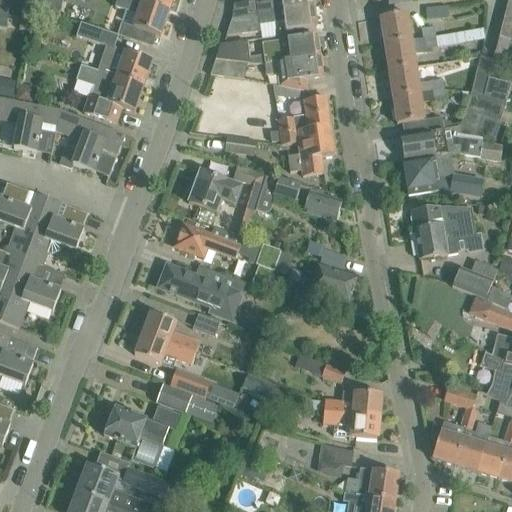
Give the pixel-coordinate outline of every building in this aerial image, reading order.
[(0,0),(0,12),(7,14),(9,0),(0,0)] [(42,0),(40,9),(58,15),(63,0),(42,0)] [(169,12),(134,0),(118,0),(115,8),(138,16),(134,29),(160,38),(169,12)] [(134,0),(169,12),(173,0),(134,0)] [(311,0),(281,0),(281,1),(257,5),(256,3),(234,6),(232,19),(313,8),(311,0)] [(38,4),(23,1),(19,30),(32,33),(35,21),(38,4)] [(511,3),(508,3),(499,40),(509,43),(511,34),(511,3)] [(316,29),(313,8),(232,19),(232,21),(226,37),(246,35),(273,31),(272,25),(284,23),(286,33),(316,29)] [(426,10),(427,21),(446,19),(445,8),(426,10)] [(384,47),(411,43),(407,16),(380,20),(384,47)] [(423,42),(437,39),(434,28),(420,31),(422,40),(423,42)] [(483,30),(463,34),(465,44),(485,41),(483,30)] [(422,40),(411,43),(384,47),(388,73),(415,69),(413,57),(432,53),(431,50),(437,49),(436,43),(448,41),(447,36),(437,39),(423,42),(422,40)] [(317,37),(297,40),(262,45),(263,56),(249,58),(247,44),(240,45),(220,47),(215,63),(247,65),(264,66),(265,66),(320,58),(317,37)] [(499,40),(495,54),(505,57),(509,43),(499,40)] [(93,71),(144,88),(152,62),(125,53),(120,68),(97,59),(93,71)] [(307,94),(305,82),(323,79),(320,58),(265,66),(264,66),(266,77),(279,75),(280,87),(292,90),(307,94)] [(247,65),(215,63),(210,77),(227,79),(244,81),(247,65)] [(144,88),(93,71),(81,67),(76,82),(93,88),(89,99),(121,110),(135,115),(144,88)] [(418,86),(415,69),(388,73),(393,99),(444,91),(443,81),(429,83),(430,84),(418,86)] [(489,78),(476,75),(471,92),(485,97),(489,78)] [(489,78),(485,97),(506,105),(511,83),(489,78)] [(307,94),(292,90),(293,100),(308,98),(307,94)] [(426,121),(423,122),(421,104),(445,101),(444,91),(393,99),(397,126),(406,125),(408,137),(441,132),(439,123),(427,125),(426,121)] [(506,105),(485,97),(471,92),(468,103),(500,123),(506,105)] [(84,115),(97,120),(116,126),(121,110),(89,99),(84,115)] [(326,99),(307,102),(304,103),(306,118),(278,123),(280,136),(331,128),(326,99)] [(42,125),(56,128),(59,113),(0,101),(0,121),(18,125),(14,150),(36,155),(42,125)] [(462,139),(483,142),(493,143),(500,123),(468,103),(460,129),(457,129),(462,139)] [(60,113),(59,113),(56,128),(55,133),(81,143),(77,153),(66,149),(60,167),(75,173),(76,172),(72,170),(73,167),(93,174),(103,150),(118,156),(124,138),(60,113)] [(335,157),(331,128),(280,136),(282,148),(298,145),(299,157),(287,159),(290,175),(302,173),(303,179),(324,176),(321,159),(335,157)] [(457,129),(441,132),(408,137),(400,138),(404,162),(403,162),(403,164),(451,157),(455,156),(480,160),(483,142),(462,139),(457,129)] [(279,133),(270,134),(272,144),(281,143),(279,133)] [(225,153),(254,156),(255,144),(227,140),(225,153)] [(502,149),(491,147),(493,143),(483,142),(480,160),(500,163),(502,149)] [(451,157),(403,164),(408,197),(441,192),(479,199),(482,183),(453,177),(451,157)] [(233,167),(228,185),(232,186),(240,189),(241,190),(249,193),(247,200),(257,203),(261,191),(265,178),(265,177),(233,167)] [(200,174),(188,205),(207,212),(217,215),(222,202),(234,207),(241,190),(240,189),(232,186),(228,185),(200,174)] [(293,212),(316,219),(336,225),(342,204),(310,195),(311,192),(278,182),(279,179),(266,175),(265,177),(265,178),(256,212),(264,215),(269,212),(274,196),(297,202),(293,212)] [(24,263),(47,201),(34,195),(29,211),(0,199),(0,223),(16,230),(6,256),(11,258),(24,263)] [(61,206),(47,201),(24,263),(42,270),(43,269),(51,243),(76,252),(84,231),(78,229),(83,215),(89,217),(89,216),(65,207),(59,222),(55,220),(61,206)] [(476,216),(489,218),(491,209),(478,207),(476,216)] [(444,209),(431,211),(411,214),(419,262),(458,256),(456,244),(477,240),(472,210),(444,209)] [(247,241),(234,236),(214,229),(211,238),(183,228),(175,249),(203,259),(206,251),(235,262),(238,254),(250,258),(248,264),(274,273),(281,253),(247,241)] [(321,260),(319,266),(342,273),(346,259),(324,251),(321,260)] [(498,275),(511,278),(511,276),(511,259),(502,257),(498,275)] [(0,323),(1,324),(24,263),(11,258),(5,271),(0,269),(0,323)] [(24,263),(1,324),(19,331),(29,304),(53,314),(61,292),(39,284),(44,270),(66,278),(43,269),(42,270),(24,263)] [(452,289),(477,299),(485,302),(491,288),(497,272),(476,264),(471,274),(460,269),(452,289)] [(336,301),(348,306),(356,282),(316,268),(312,278),(306,276),(301,277),(298,281),(291,299),(332,313),(336,301)] [(174,295),(210,309),(208,315),(233,325),(243,297),(241,296),(245,286),(208,272),(204,283),(167,269),(159,290),(170,294),(169,295),(173,296),(174,295)] [(511,298),(511,297),(491,288),(485,302),(491,305),(507,311),(511,298)] [(511,316),(490,308),(491,305),(485,302),(477,299),(476,301),(474,300),(469,314),(511,331),(511,316)] [(177,325),(169,322),(150,315),(142,336),(195,356),(199,345),(173,335),(177,325)] [(193,332),(222,343),(228,327),(198,316),(193,332)] [(0,336),(0,380),(1,378),(25,387),(33,366),(4,355),(10,340),(0,336)] [(165,357),(191,367),(202,371),(206,360),(195,356),(142,336),(134,357),(161,367),(165,357)] [(493,351),(491,358),(502,366),(511,367),(511,339),(501,337),(497,352),(493,351)] [(295,369),(341,386),(346,374),(300,356),(295,369)] [(492,386),(487,397),(511,409),(511,367),(502,366),(500,374),(495,373),(492,386)] [(191,382),(192,379),(169,370),(164,384),(210,401),(213,393),(206,390),(207,388),(191,382)] [(192,398),(163,387),(156,404),(185,415),(192,398)] [(449,390),(444,403),(463,410),(467,411),(472,412),(476,399),(468,396),(449,390)] [(324,413),(380,419),(383,397),(363,395),(343,393),(342,404),(325,402),(325,403),(310,400),(306,410),(324,413)] [(304,413),(306,410),(310,400),(291,394),(286,406),(304,413)] [(200,398),(193,411),(213,422),(220,409),(200,398)] [(173,432),(179,417),(158,408),(152,423),(146,421),(147,420),(115,408),(104,438),(136,450),(140,438),(162,447),(168,429),(173,432)] [(467,411),(464,420),(474,423),(477,413),(472,412),(467,411)] [(378,441),(380,419),(324,413),(322,426),(350,429),(349,438),(378,441)] [(444,424),(432,460),(455,467),(466,431),(471,433),(474,423),(464,420),(461,430),(444,424)] [(0,423),(0,447),(2,448),(10,427),(0,423)] [(466,431),(455,467),(477,474),(485,447),(486,447),(489,439),(492,430),(478,425),(475,434),(471,433),(466,431)] [(507,454),(498,481),(511,484),(511,435),(507,434),(504,444),(509,446),(507,454)] [(485,447),(477,474),(498,481),(507,454),(509,446),(504,444),(489,439),(486,447),(485,447)] [(353,454),(321,446),(319,463),(351,468),(353,454)] [(241,476),(262,486),(269,471),(260,467),(262,463),(250,457),(241,476)] [(118,478),(106,474),(87,467),(77,493),(108,505),(118,509),(126,511),(151,511),(153,507),(113,492),(118,478)] [(122,483),(122,484),(172,503),(177,490),(127,471),(122,483)] [(346,485),(344,495),(395,503),(399,476),(372,472),(372,473),(359,471),(357,482),(347,480),(346,485)] [(105,511),(108,505),(77,493),(70,511),(105,511)] [(393,511),(395,503),(344,495),(343,505),(348,506),(346,511),(393,511)]
